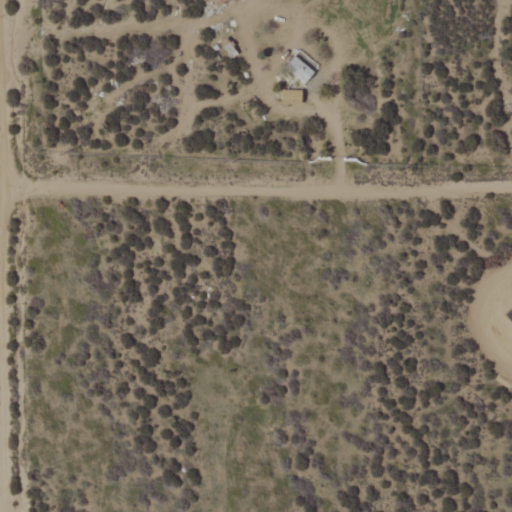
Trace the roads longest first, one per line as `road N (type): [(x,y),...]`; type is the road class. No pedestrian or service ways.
road 1 (residential): [(10,511),(6,0)]
road 2 (residential): [(9,186),(511,187)]
